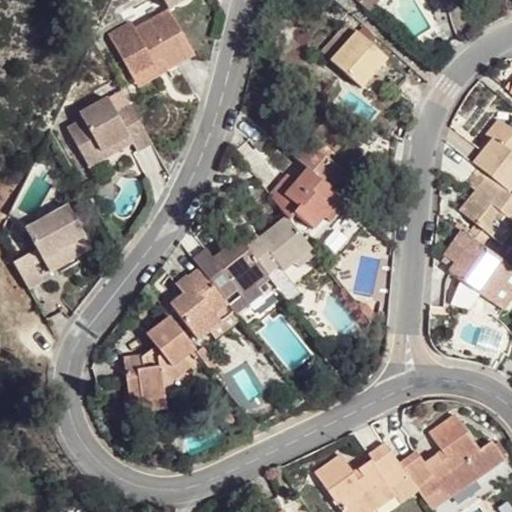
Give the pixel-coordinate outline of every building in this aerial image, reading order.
[(202,39),(179,0),(158,0),(144,8),(140,2),(117,14),(141,60),(170,43),(175,53),(202,39)] [(511,0),(488,0),(494,9),(511,0)] [(358,36),(332,64),(364,95),(391,66),(358,36)] [(146,69),(175,53),(170,43),(141,60),(146,69)] [(156,125),(133,86),(116,94),(108,81),(79,96),(83,102),(66,110),(90,149),(107,140),(103,133),(131,119),(135,125),(140,134),(156,125)] [(320,110),(298,133),(311,145),(330,163),(345,150),(350,155),(370,133),(361,124),(353,116),(347,121),(339,128),(331,121),(320,110)] [(494,117),(487,125),(494,130),(483,142),(473,154),(478,158),(508,183),(511,179),(511,119),(500,110),(494,117)] [(339,114),(331,121),(339,128),(347,121),(339,114)] [(107,140),(135,125),(131,119),(103,133),(107,140)] [(487,125),(477,137),(483,142),(494,130),(487,125)] [(379,141),(370,133),(350,155),(358,163),(379,141)] [(283,157),(274,168),(291,191),(295,188),(312,205),(318,199),(324,193),(318,187),(336,169),(330,163),(311,145),(292,165),(283,157)] [(345,150),(330,163),(336,169),(350,155),(345,150)] [(511,186),(508,183),(478,158),(470,167),(480,175),(471,186),(462,196),(478,209),(492,221),(503,230),(511,218),(511,186)] [(348,180),(336,169),(318,187),(324,193),(329,198),(348,180)] [(37,230),(14,243),(35,280),(50,271),(41,255),(49,251),(93,227),(70,187),(26,211),(37,230)] [(267,218),(256,227),(274,251),(287,244),(291,250),(305,240),(319,230),(298,202),(271,223),(267,218)] [(465,225),(480,235),(492,221),(478,209),(465,225)] [(211,234),(204,239),(211,249),(235,283),(243,294),(259,283),(250,272),(275,253),(274,251),(256,227),(250,219),(224,238),(218,229),(211,234)] [(464,224),(448,249),(454,252),(460,256),(455,264),(496,293),(511,268),(511,256),(480,235),(465,225),(464,224)] [(100,239),(93,227),(49,251),(56,263),(100,239)] [(291,250),(287,244),(274,251),(275,253),(283,264),(294,279),(305,268),(291,250)] [(235,283),(211,249),(199,257),(187,264),(194,274),(180,284),(204,319),(217,310),(230,301),(224,292),(235,283)] [(275,253),(250,272),(259,283),(283,264),(275,253)] [(511,296),(511,268),(496,293),(509,302),(511,296)] [(243,294),(235,283),(224,292),(230,301),(217,310),(223,318),(248,300),(243,294)] [(192,316),(174,293),(159,301),(164,310),(149,318),(150,325),(141,325),(140,336),(140,347),(150,347),(165,347),(166,339),(166,331),(184,320),(192,316)] [(184,320),(166,331),(166,339),(188,326),(184,320)] [(165,347),(150,347),(150,356),(166,356),(165,347)] [(418,442),(400,453),(407,464),(422,487),(439,477),(446,490),(476,472),(505,454),(503,450),(496,438),(494,435),(481,443),(458,407),(432,423),(443,442),(425,453),(418,442)] [(329,449),(316,457),(349,511),(350,511),(396,483),(391,475),(407,464),(400,453),(387,432),(370,443),(373,447),(354,459),(342,441),(329,449)] [(500,436),(496,438),(503,450),(508,448),(500,436)] [(439,477),(422,487),(430,499),(446,490),(439,477)] [(291,511),(281,498),(269,506),(261,511),(291,511)]
